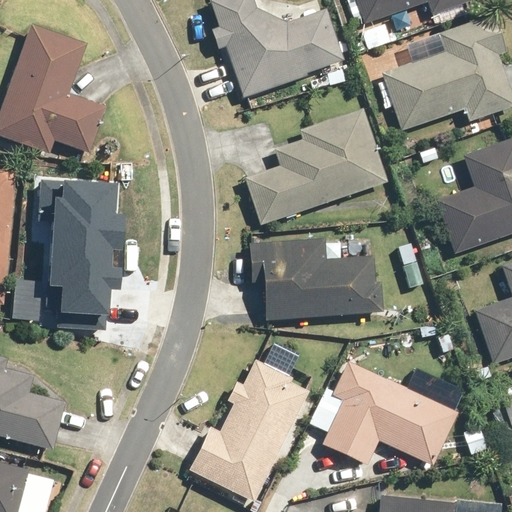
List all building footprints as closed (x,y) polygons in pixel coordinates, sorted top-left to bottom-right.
[(287,25),(252,10),(247,0),(216,0),(205,4),(239,101),(341,63),(323,12),(287,25)] [(350,0),(360,29),(426,8),(430,18),(478,2),(476,0),(350,0)] [(435,34),(441,51),(379,72),(400,133),(460,113),(465,126),(511,110),(511,104),(499,67),(507,64),(490,16),(435,34)] [(0,140),(46,156),(50,144),(86,157),(104,107),(67,94),(83,50),(25,30),(0,99),(0,140)] [(270,152),(275,168),(241,180),(257,227),(383,184),(358,110),(295,131),(299,142),(270,152)] [(469,190),(433,202),(452,256),(511,234),(511,137),(457,157),(469,190)] [(0,307),(8,225),(12,173),(0,171),(0,307)] [(58,196),(57,201),(37,199),(26,319),(96,326),(107,205),(97,205),(97,200),(58,196)] [(248,285),(258,284),(261,324),(377,315),(373,258),(321,262),(319,241),(245,247),(248,285)] [(511,262),(497,267),(508,301),(470,313),(486,364),(511,356),(511,262)] [(0,440),(48,453),(61,404),(25,395),(29,377),(2,370),(5,358),(0,356),(0,440)] [(188,478),(246,507),(306,392),(249,362),(188,478)] [(449,411),(350,368),(327,421),(426,464),(449,411)] [(0,511),(14,511),(25,471),(0,464),(0,511)] [(501,511),(384,500),(382,511),(501,511)]
